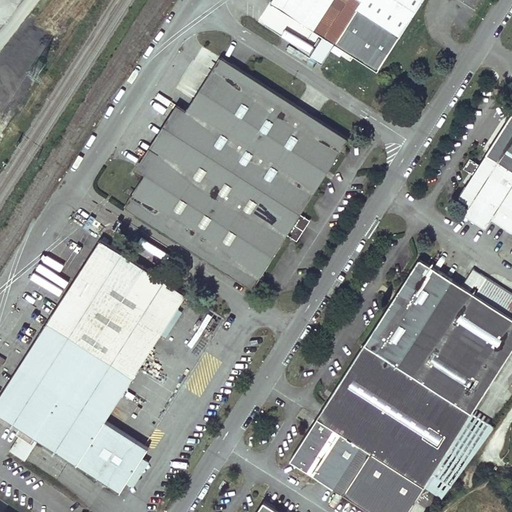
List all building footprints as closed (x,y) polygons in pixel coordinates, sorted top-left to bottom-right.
[(422,0),(271,0),(270,2),(271,2),(302,23),(377,70),(422,0)] [(265,12),(297,31),(302,23),(271,2),(265,12)] [(166,142),(293,224),(295,222),(300,213),(348,138),(220,56),(186,110),(166,142)] [(156,136),(166,142),(186,110),(176,104),(156,136)] [(486,154),(511,170),(511,112),(505,123),(492,143),(486,154)] [(483,137),(492,143),(505,123),(496,117),(483,137)] [(136,168),(145,174),(166,142),(156,136),(136,168)] [(125,205),(252,288),(293,224),(166,142),(145,174),(125,205)] [(458,196),(511,230),(511,170),(486,154),(478,165),(471,175),(458,196)] [(462,169),(471,175),(478,165),(469,159),(462,169)] [(300,213),(295,222),(304,227),(309,219),(300,213)] [(0,395),(0,414),(121,492),(149,447),(106,420),(187,294),(101,238),(0,395)] [(419,258),(317,417),(371,452),(425,486),(442,497),(494,427),(473,413),(511,351),(511,293),(473,269),(462,286),(419,258)] [(289,460),(343,495),(371,452),(317,417),(289,460)] [(371,452),(343,495),(370,511),(408,511),(425,486),(371,452)] [(279,511),(262,501),(255,511),(279,511)]
